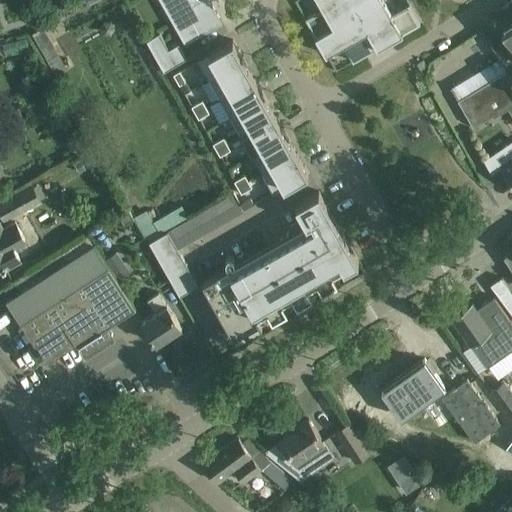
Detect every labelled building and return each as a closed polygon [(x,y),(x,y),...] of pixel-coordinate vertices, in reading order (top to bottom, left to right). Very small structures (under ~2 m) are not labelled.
[(223,22),(210,0),(161,0),(186,43),(223,22)] [(358,12),(351,0),(318,0),(323,8),(306,18),(316,36),(358,12)] [(351,0),(358,12),(379,0),(351,0)] [(421,24),(410,4),(392,14),(384,0),(379,0),(358,12),(369,30),(379,48),(421,24)] [(66,5),(50,13),(56,24),(72,15),(66,5)] [(357,37),(369,30),(358,12),(316,36),(326,54),(344,45),(354,62),(366,55),(357,37)] [(511,23),(502,30),(509,37),(511,40),(511,23)] [(43,27),(32,33),(56,76),(68,70),(61,58),(43,27)] [(165,70),(188,57),(181,45),(169,51),(160,34),(148,41),(165,70)] [(511,40),(509,37),(495,50),(507,71),(511,77),(511,40)] [(234,40),(199,60),(210,79),(245,59),(234,40)] [(255,78),(245,59),(210,79),(220,98),(255,78)] [(186,81),(180,70),(174,74),(180,84),(186,81)] [(511,110),(511,77),(507,71),(459,100),(473,126),(494,113),(495,115),(509,106),(511,110)] [(266,97),(255,78),(220,98),(231,117),(266,97)] [(277,116),(266,97),(231,117),(242,136),(277,116)] [(196,112),(206,106),(203,100),(192,106),(196,112)] [(210,112),(206,106),(196,112),(199,118),(210,112)] [(7,111),(0,114),(0,132),(13,128),(7,111)] [(287,134),(277,116),(242,136),(252,154),(287,134)] [(298,153),(287,134),(252,154),(263,173),(298,153)] [(217,150),(227,144),(224,138),(214,143),(217,150)] [(231,150),(227,144),(217,150),(221,156),(231,150)] [(309,173),(298,153),(263,173),(274,193),(309,173)] [(511,158),(500,166),(511,184),(511,158)] [(238,187),(249,181),(245,175),(235,181),(238,187)] [(252,187),(249,181),(238,187),(242,193),(252,187)] [(0,214),(4,221),(40,201),(32,187),(0,205),(0,214)] [(359,261),(319,191),(296,204),(307,224),(218,274),(218,273),(203,281),(236,340),(263,324),(258,317),(268,311),(273,319),(288,311),(283,302),(293,297),(298,305),(313,296),(308,288),(318,283),(323,291),(338,282),(330,268),(340,262),(344,269),(359,261)] [(135,216),(134,217),(148,241),(149,240),(189,217),(182,205),(154,221),(147,210),(147,209),(135,216)] [(129,209),(119,214),(125,224),(135,219),(129,209)] [(0,271),(20,260),(13,247),(24,241),(14,223),(3,229),(0,223),(0,271)] [(199,285),(189,267),(168,231),(150,241),(180,295),(199,285)] [(108,326),(136,308),(95,244),(88,234),(62,251),(69,261),(8,301),(36,344),(38,343),(48,360),(75,343),(83,354),(113,334),(108,326)] [(106,258),(121,282),(132,274),(117,251),(106,258)] [(157,343),(182,327),(167,304),(159,292),(148,299),(156,312),(143,320),(157,343)] [(511,293),(502,300),(510,311),(511,309),(511,293)] [(473,302),(452,316),(488,367),(511,350),(511,319),(495,296),(478,308),(473,302)] [(438,367),(445,358),(431,348),(425,356),(438,367)] [(424,359),(381,388),(400,417),(438,391),(442,396),(447,392),(443,387),(424,359)] [(447,392),(442,396),(474,442),(500,424),(468,378),(467,379),(450,390),(447,392)] [(509,416),(511,413),(511,392),(503,381),(490,391),(509,416)] [(265,451),(265,452),(299,477),(333,455),(309,419),(282,436),(284,440),(268,450),(266,451),(265,451)] [(368,452),(348,422),(335,431),(355,461),(368,452)] [(239,437),(203,463),(217,481),(234,469),(243,481),(261,468),(286,491),(294,482),(270,462),(251,436),(243,442),(239,437)] [(405,454),(392,462),(409,489),(423,480),(405,454)]
